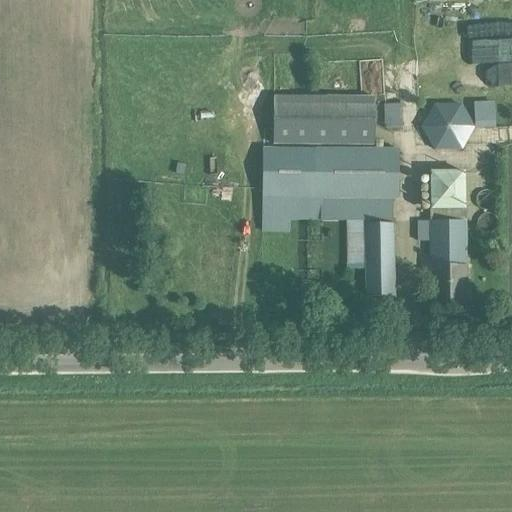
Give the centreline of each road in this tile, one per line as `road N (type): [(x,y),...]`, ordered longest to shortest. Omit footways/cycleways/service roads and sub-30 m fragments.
road 1 (unclassified): [(0,368),(511,363)]
road 2 (track): [(0,294),(58,302),(75,315),(76,367)]
